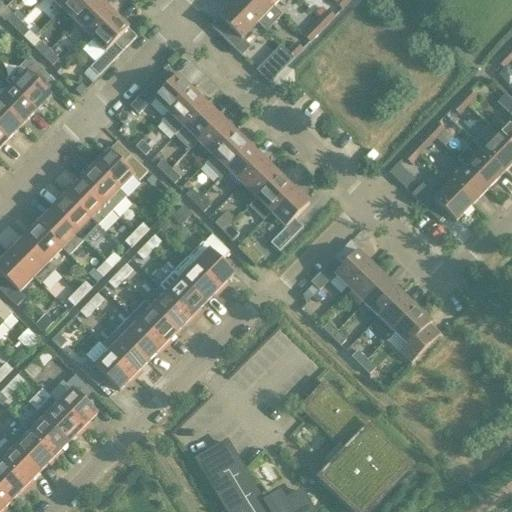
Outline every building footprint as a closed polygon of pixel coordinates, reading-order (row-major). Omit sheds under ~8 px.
[(48,0),(60,12),(71,0),(48,0)] [(98,2),(96,0),(71,0),(60,12),(75,26),(98,2)] [(265,0),(240,0),(237,4),(259,25),(258,25),(266,32),(282,16),(274,9),(274,8),(265,0)] [(265,0),(274,8),(282,0),(265,0)] [(329,0),(334,4),(342,12),(353,0),(329,0)] [(113,16),(98,2),(75,26),(90,40),(113,16)] [(211,30),(242,59),(250,50),(242,42),(258,25),(259,25),(237,4),(211,30)] [(12,14),(6,9),(0,14),(0,19),(4,23),(5,21),(14,30),(20,23),(11,15),(12,14)] [(319,20),(327,28),(335,19),(327,12),(319,20)] [(113,16),(90,40),(104,54),(89,70),(83,76),(93,85),(99,79),(137,40),(113,16)] [(327,28),(319,20),(303,37),(310,45),(327,28)] [(29,32),(20,23),(14,30),(23,39),(29,32)] [(44,59),(50,52),(40,43),(45,38),(40,33),(29,44),(44,59)] [(295,44),(287,53),(295,60),(303,52),(295,44)] [(511,61),(511,47),(496,63),(503,70),(511,61)] [(295,60),(287,53),(284,49),(276,57),(287,69),(295,60)] [(58,61),(50,52),(44,59),(52,67),(58,61)] [(13,89),(38,113),(51,99),(46,95),(55,86),(29,60),(21,69),(7,83),(13,89)] [(169,116),(192,93),(177,78),(175,80),(166,72),(130,109),(139,117),(154,102),(168,116),(169,116)] [(80,88),(75,93),(80,99),(86,93),(85,93),(80,88)] [(38,113),(13,89),(0,102),(0,104),(24,128),(38,113)] [(469,91),(461,100),(468,107),(477,99),(469,91)] [(169,116),(168,116),(161,123),(174,138),(205,106),(192,93),(169,116)] [(468,107),(461,100),(452,110),(459,117),(468,107)] [(24,128),(0,104),(0,133),(9,143),(24,128)] [(220,121),(205,106),(174,138),(188,152),(197,144),(220,121)] [(511,119),(511,123),(499,137),(511,149),(511,113),(509,116),(511,119)] [(220,121),(197,144),(212,158),(235,135),(220,121)] [(436,125),(429,132),(436,139),(444,132),(436,125)] [(436,139),(429,132),(414,148),(421,155),(436,139)] [(0,152),(9,143),(0,133),(0,152)] [(212,158),(205,166),(218,180),(226,172),(249,149),(235,135),(212,158)] [(511,149),(499,137),(483,153),(505,175),(511,167),(511,149)] [(142,143),(141,143),(136,138),(131,144),(136,149),(142,143)] [(142,143),(136,149),(144,157),(151,151),(142,142),(141,143),(142,143)] [(120,195),(121,193),(133,181),(139,186),(148,177),(117,147),(109,156),(108,156),(94,170),(120,195)] [(421,155),(414,148),(404,159),(411,166),(421,155)] [(264,163),(249,149),(226,172),(241,187),(264,163)] [(467,151),(457,161),(466,170),(467,169),(489,191),(505,175),(483,153),(476,159),(467,151)] [(165,177),(171,171),(162,162),(156,168),(165,177)] [(264,163),(241,187),(255,201),(278,178),(264,163)] [(397,166),(389,174),(390,175),(394,180),(403,171),(398,166),(397,166)] [(466,170),(451,185),(473,207),(489,191),(467,169),(466,170)] [(120,195),(94,170),(80,185),(110,215),(126,199),(121,193),(120,195)] [(171,171),(165,177),(174,186),(180,179),(171,171)] [(293,192),(278,178),(255,201),(270,215),(293,192)] [(110,215),(80,185),(66,200),(96,229),(110,215)] [(423,187),(412,198),(440,225),(449,216),(457,224),(473,207),(451,185),(437,200),(423,187)] [(194,206),(200,199),(191,190),(185,197),(194,206)] [(293,192),(270,215),(285,230),(270,246),(280,255),(303,231),(295,222),(309,208),(293,192)] [(209,208),(200,199),(194,206),(203,214),(209,208)] [(96,229),(66,200),(52,214),(82,244),(96,229)] [(179,226),(190,215),(183,208),(172,219),(179,226)] [(52,214),(37,229),(63,253),(64,252),(69,257),(82,244),(52,214)] [(223,234),(229,228),(221,219),(215,226),(223,234)] [(229,228),(223,234),(232,243),(243,232),(234,223),(230,228),(229,228)] [(132,235),(138,242),(149,231),(142,225),(132,235)] [(63,253),(37,229),(24,243),(49,268),(50,266),(63,253)] [(138,242),(132,235),(124,243),(131,250),(138,242)] [(155,237),(144,247),(150,254),(161,243),(155,237)] [(195,268),(221,293),(235,278),(222,265),(230,257),(212,239),(203,248),(209,255),(195,268)] [(49,268),(24,243),(9,258),(34,282),(35,282),(40,286),(56,271),(50,266),(49,268)] [(150,254),(144,247),(137,255),(143,261),(150,254)] [(114,254),(104,264),(110,270),(120,260),(114,254)] [(310,286),(312,287),(317,293),(318,294),(334,278),(348,292),(371,268),(357,254),(342,269),(334,261),(310,286)] [(34,282),(9,258),(0,267),(0,279),(8,287),(0,295),(17,312),(26,303),(20,297),(34,282)] [(110,270),(104,264),(96,272),(102,278),(110,270)] [(125,266),(116,276),(123,283),(132,272),(125,266)] [(195,268),(181,283),(206,308),(221,293),(195,268)] [(386,283),(371,268),(348,292),(363,306),(386,283)] [(123,283),(116,276),(108,284),(115,291),(123,283)] [(85,283),(75,293),(82,300),(92,290),(85,283)] [(181,283),(168,297),(166,298),(192,322),(206,308),(181,283)] [(386,283),(363,306),(378,321),(401,297),(386,283)] [(308,302),(317,293),(312,287),(302,297),(308,302)] [(166,298),(168,297),(159,289),(144,304),(178,336),(192,322),(166,298)] [(82,300),(75,293),(67,301),(74,308),(82,300)] [(87,305),(94,312),(104,301),(97,295),(87,305)] [(401,297),(378,321),(392,334),(415,311),(401,297)] [(178,336),(144,304),(130,319),(163,351),(178,336)] [(0,331),(13,318),(0,305),(0,331)] [(94,312),(87,305),(79,313),(86,320),(94,312)] [(415,311),(392,334),(407,349),(400,356),(411,367),(439,338),(429,328),(430,326),(415,311)] [(163,351),(130,319),(116,333),(149,366),(163,351)] [(40,333),(43,336),(52,327),(50,326),(46,321),(37,330),(40,333)] [(331,339),(337,333),(328,324),(322,330),(331,339)] [(26,331),(17,341),(29,353),(38,343),(30,334),(26,331)] [(149,366),(116,333),(102,347),(111,354),(110,356),(135,380),(149,366)] [(337,333),(331,339),(340,347),(346,341),(337,333)] [(59,350),(66,343),(58,335),(51,342),(59,350)] [(360,367),(366,361),(357,353),(351,359),(360,367)] [(135,380),(110,356),(95,371),(90,365),(80,375),(98,392),(106,383),(119,396),(135,380)] [(375,369),(366,361),(360,367),(369,376),(375,369)] [(6,365),(0,370),(0,378),(2,381),(12,371),(6,365)] [(18,376),(8,386),(14,393),(24,383),(18,376)] [(73,394),(60,407),(59,408),(85,433),(99,419),(85,405),(93,397),(76,379),(67,388),(73,394)] [(14,393),(8,386),(0,394),(6,401),(14,393)] [(325,388),(303,412),(348,455),(321,484),(350,511),(371,511),(411,470),(325,388)] [(51,399),(36,414),(71,448),(85,433),(59,408),(60,407),(51,399)] [(71,448),(36,414),(21,429),(56,462),(71,448)] [(56,462),(21,429),(7,443),(42,477),(56,462)] [(7,443),(0,450),(0,465),(27,492),(42,477),(7,443)] [(264,511),(226,448),(198,464),(226,511),(310,511),(302,497),(276,511),(264,511)] [(27,492),(0,465),(0,494),(13,507),(27,492)] [(7,511),(13,507),(0,494),(0,511),(7,511)]
